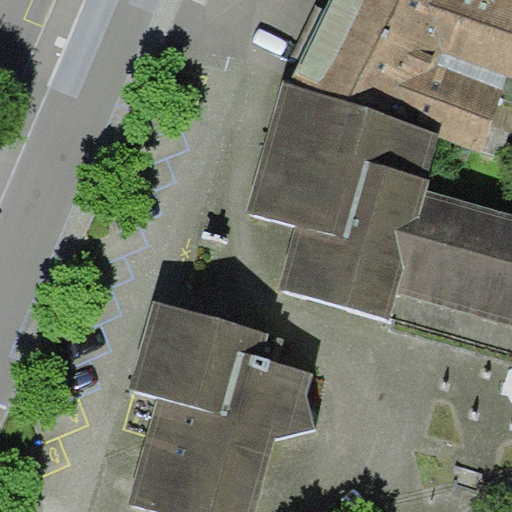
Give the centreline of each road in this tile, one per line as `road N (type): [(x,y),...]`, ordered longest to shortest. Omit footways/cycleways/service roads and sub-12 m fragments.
road 1 (unclassified): [(232,41),(74,511)]
road 2 (tertiary): [(0,305),(125,0)]
